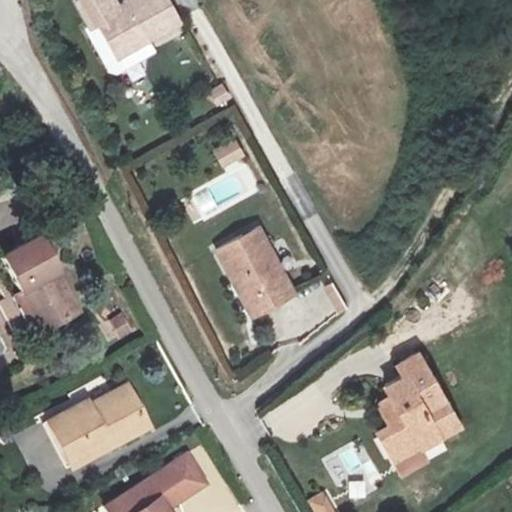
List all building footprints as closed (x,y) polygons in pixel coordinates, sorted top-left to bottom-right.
[(120,59),(182,26),(167,0),(136,0),(131,3),(132,5),(121,11),(115,0),(77,0),(93,28),(101,23),(120,59)] [(148,78),(128,88),(138,107),(158,97),(148,78)] [(216,107),(231,99),(222,84),(207,92),(216,107)] [(214,149),(223,167),(245,156),(236,138),(214,149)] [(252,317),(294,295),(259,230),(217,252),(252,317)] [(83,311),(43,237),(8,255),(28,293),(35,291),(54,326),(83,311)] [(333,314),(347,309),(335,282),(322,288),(333,314)] [(422,452),(463,428),(419,355),(399,367),(404,376),(385,388),(390,397),(377,405),(389,425),(376,432),(404,478),(429,463),(422,452)] [(84,400),(46,420),(73,472),(150,432),(125,383),(86,404),(84,400)] [(165,511),(208,489),(183,452),(101,505),(105,511),(165,511)] [(314,511),(333,511),(322,494),(309,502),(314,511)]
